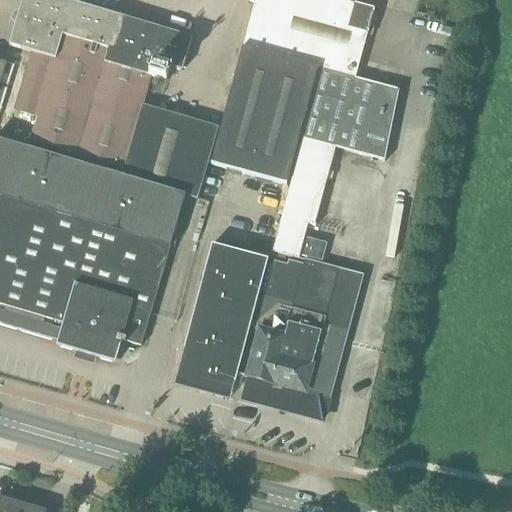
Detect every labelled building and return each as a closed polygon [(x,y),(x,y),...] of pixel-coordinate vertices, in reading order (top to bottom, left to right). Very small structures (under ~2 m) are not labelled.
[(117,176),(185,198),(185,197),(198,201),(219,131),(139,106),(148,77),(164,82),(168,69),(181,73),(191,40),(61,0),(22,0),(8,45),(30,52),(12,109),(35,117),(28,141),(120,169),(117,176)] [(318,71),(354,80),(365,37),(366,37),(372,11),(351,6),(351,7),(323,0),(255,0),(243,49),(319,69),(318,71)] [(243,49),(212,168),(288,187),(300,141),(300,140),(318,71),(319,69),(243,49)] [(314,227),(335,150),(382,161),(397,91),(354,80),(318,71),(300,140),(300,141),(302,141),(271,261),(284,264),(285,260),(299,264),(301,257),(322,263),(327,244),(305,239),(309,226),(314,227)] [(0,141),(0,305),(54,322),(54,321),(63,324),(56,347),(113,364),(120,344),(123,345),(124,343),(139,348),(185,198),(117,176),(117,177),(0,141)] [(213,248),(176,382),(230,396),(231,397),(251,323),(256,324),(253,334),(258,336),(239,400),(319,423),(322,424),(319,406),(326,405),(328,405),(328,404),(361,282),(363,277),(304,261),(303,267),(288,263),(287,266),(274,263),(273,266),(262,302),(257,301),(268,264),(213,248)] [(0,511),(17,511),(21,503),(5,498),(0,501),(0,511)] [(21,503),(17,511),(38,511),(37,508),(21,503)]
